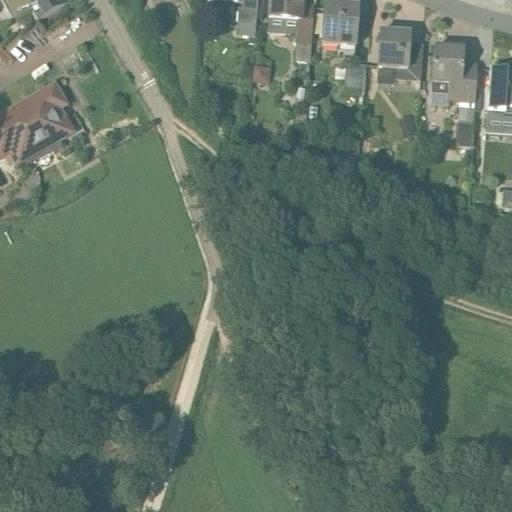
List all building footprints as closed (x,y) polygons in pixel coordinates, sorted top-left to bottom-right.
[(0,0),(0,29),(51,0),(0,0)] [(254,40),(258,0),(213,0),(214,2),(242,5),(241,12),(238,12),(236,39),(254,40)] [(309,65),(310,48),(314,9),(302,8),(302,0),(270,0),(267,36),(296,38),(296,47),(294,64),(309,65)] [(353,57),(357,12),(325,9),(322,48),(337,50),(337,56),(353,57)] [(419,87),(422,53),(408,52),(409,38),(379,36),(376,79),(393,80),(393,85),(419,87)] [(475,108),(477,72),(463,71),(464,54),(434,53),(430,109),(449,110),(449,106),(475,108)] [(362,97),(364,71),(346,69),(344,95),(362,97)] [(511,80),(507,80),(507,74),(489,72),(485,114),(504,116),(504,111),(511,112),(511,80)] [(61,104),(53,90),(0,120),(0,139),(17,169),(69,139),(71,141),(85,133),(74,114),(64,120),(60,113),(70,108),(67,101),(61,104)] [(472,151),(474,112),(458,111),(456,150),(472,151)] [(417,136),(412,123),(399,127),(404,140),(417,136)] [(356,160),(346,160),(345,170),(355,170),(356,160)] [(504,209),(511,209),(511,193),(503,192),(501,209),(504,209)]
